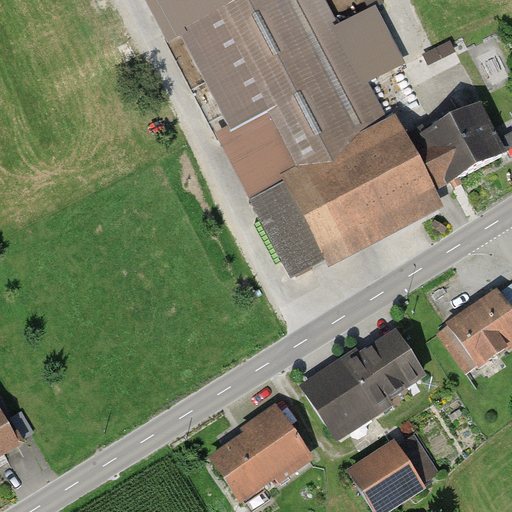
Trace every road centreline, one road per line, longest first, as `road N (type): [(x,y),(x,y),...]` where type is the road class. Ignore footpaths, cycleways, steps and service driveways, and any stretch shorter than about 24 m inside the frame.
road 1 (tertiary): [(32,511),(511,214)]
road 2 (track): [(306,341),(134,0)]
